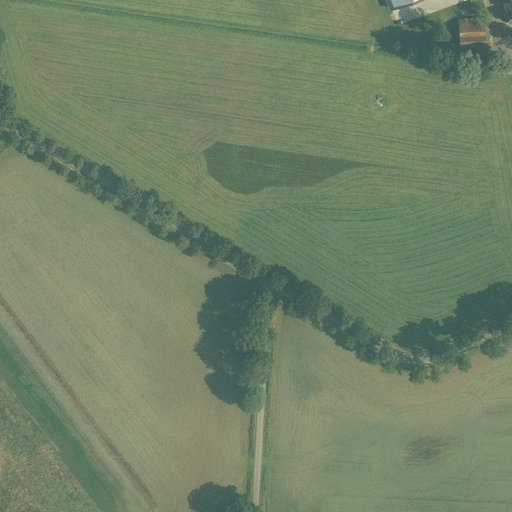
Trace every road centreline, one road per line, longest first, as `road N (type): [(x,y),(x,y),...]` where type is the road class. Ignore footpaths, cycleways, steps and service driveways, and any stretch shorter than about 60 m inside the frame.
road 1 (tertiary): [(0,118),(268,279)]
road 2 (tertiary): [(268,279),(413,362),(511,324)]
road 3 (unclassified): [(254,511),(268,279)]
